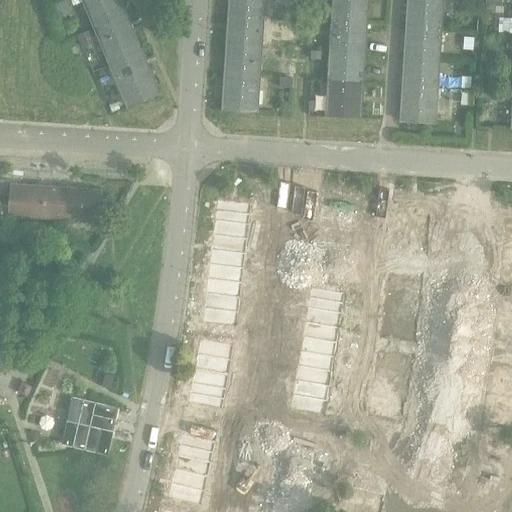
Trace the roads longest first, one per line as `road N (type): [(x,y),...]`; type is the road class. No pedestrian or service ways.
road 1 (residential): [(131,511),(154,408),(186,149)]
road 2 (unknown): [(387,163),(370,345),(333,511)]
road 3 (residential): [(387,163),(186,149)]
road 4 (residential): [(186,149),(0,139)]
road 5 (residential): [(387,163),(397,0)]
road 6 (residential): [(186,149),(196,0)]
road 7 (residential): [(511,171),(387,163)]
